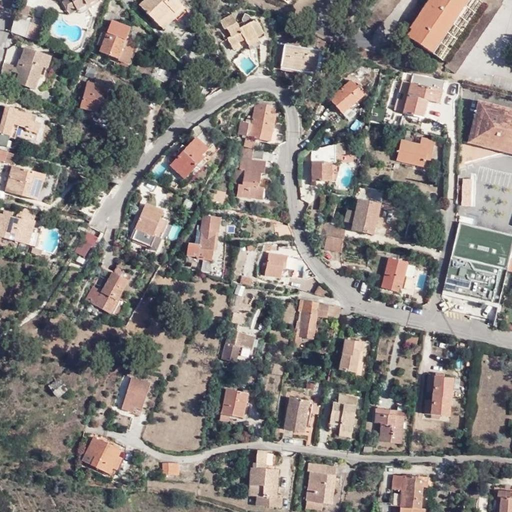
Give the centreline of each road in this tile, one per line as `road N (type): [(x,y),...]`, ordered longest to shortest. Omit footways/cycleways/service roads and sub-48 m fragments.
road 1 (residential): [(511,339),(368,305),(315,263),(295,209),(290,107),(276,87),(255,83),(223,96),(149,154),(103,233)]
road 2 (residential): [(511,458),(375,457),(260,442),(177,458),(125,438)]
road 3 (unknown): [(426,318),(448,181)]
